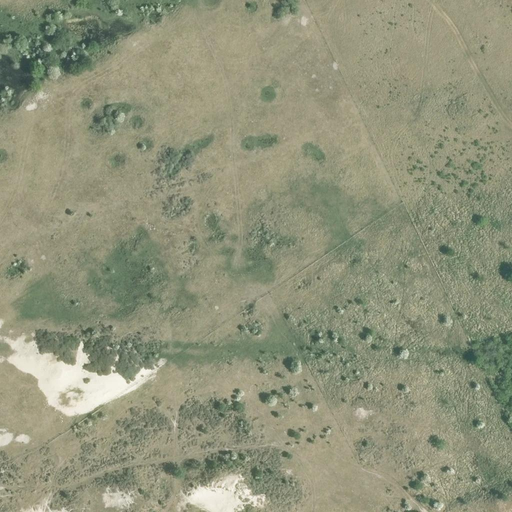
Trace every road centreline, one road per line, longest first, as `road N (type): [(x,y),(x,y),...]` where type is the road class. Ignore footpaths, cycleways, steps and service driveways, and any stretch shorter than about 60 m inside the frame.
road 1 (track): [(432,511),(393,484),(295,450),(265,425),(244,390),(241,366),(275,327),(272,308),(235,271),(242,234),(228,93),(191,0)]
road 2 (track): [(0,223),(18,190),(25,138),(40,108),(178,31),(192,1)]
road 3 (track): [(51,511),(57,438),(39,398),(0,364)]
